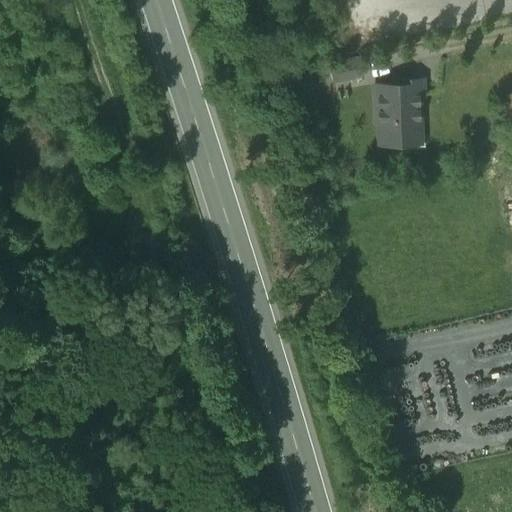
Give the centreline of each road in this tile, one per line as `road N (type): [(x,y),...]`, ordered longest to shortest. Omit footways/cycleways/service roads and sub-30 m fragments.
road 1 (secondary): [(156,0),(314,511)]
road 2 (track): [(71,0),(158,265)]
